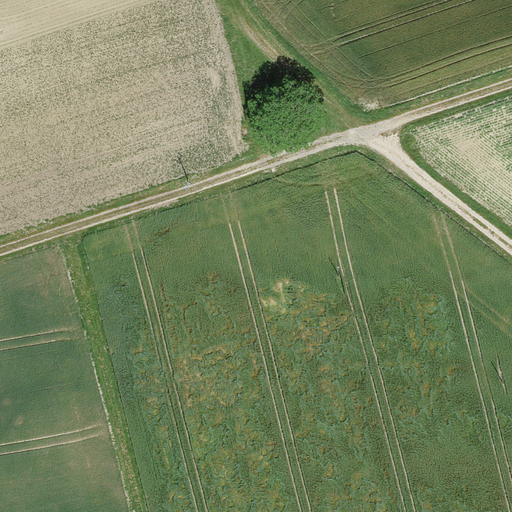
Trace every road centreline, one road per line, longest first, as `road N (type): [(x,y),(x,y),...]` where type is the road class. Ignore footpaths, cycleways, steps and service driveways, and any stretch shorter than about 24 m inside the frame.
road 1 (track): [(511,83),(0,249)]
road 2 (track): [(233,0),(245,35),(511,258)]
road 3 (track): [(60,229),(134,511)]
